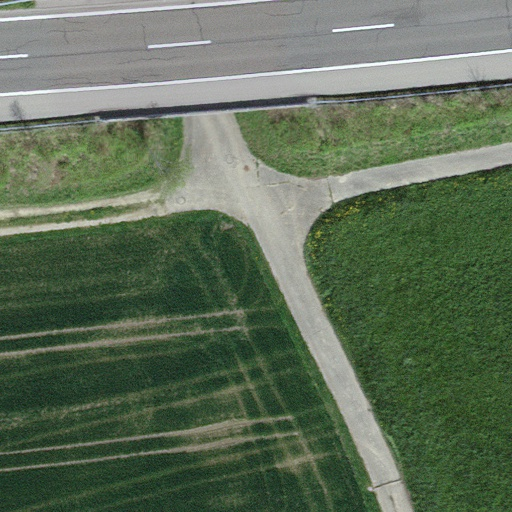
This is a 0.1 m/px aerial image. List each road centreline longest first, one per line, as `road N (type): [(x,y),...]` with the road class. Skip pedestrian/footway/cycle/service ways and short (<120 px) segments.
road 1 (motorway): [(0,56),(511,12)]
road 2 (track): [(397,511),(251,193)]
road 3 (track): [(251,193),(353,183),(511,150)]
road 4 (track): [(0,221),(251,193)]
road 5 (track): [(251,193),(168,0)]
